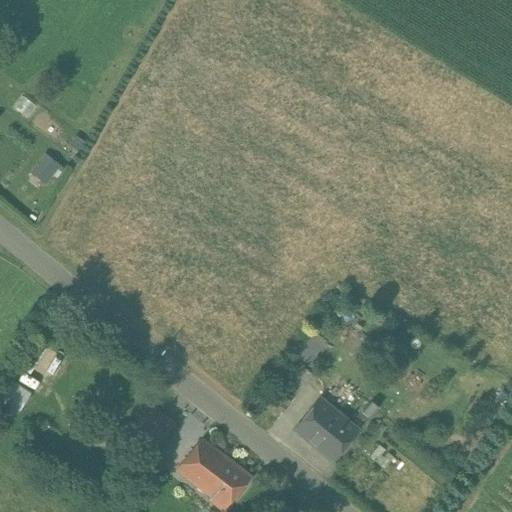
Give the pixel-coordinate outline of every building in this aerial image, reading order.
[(47,151),(32,171),(49,183),(63,163),(47,151)] [(312,331),(300,356),(315,363),(327,338),(312,331)] [(298,375),(287,366),(274,383),(294,398),(313,374),(304,367),(298,375)] [(348,378),(328,403),(340,413),(360,388),(348,378)] [(328,403),(321,397),(294,430),(332,461),(359,429),(340,413),(328,403)] [(153,405),(131,434),(153,451),(175,422),(153,405)] [(251,477),(202,439),(176,470),(212,497),(210,500),(223,510),(251,477)]
